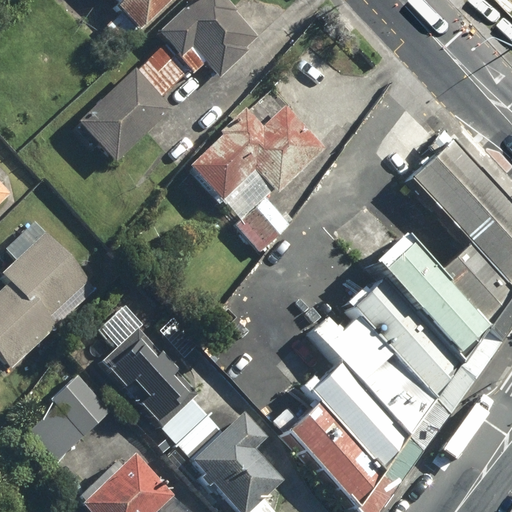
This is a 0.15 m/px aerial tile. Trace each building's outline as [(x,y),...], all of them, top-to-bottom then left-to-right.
[(112,0),(139,30),(173,0),(112,0)] [(231,0),(190,0),(156,32),(206,88),(264,35),(231,0)] [(173,109),(162,98),(187,73),(161,46),(136,71),(131,66),(74,123),(116,165),(173,109)] [(186,165),(222,203),(239,222),(233,227),(257,254),(277,236),(287,226),(265,201),(325,145),(284,101),(262,122),(249,108),(186,165)] [(511,208),(450,141),(408,178),(469,245),(511,290),(511,289),(511,208)] [(0,182),(0,202),(10,194),(0,182)] [(98,287),(31,220),(3,247),(15,259),(0,274),(0,361),(12,374),(98,287)] [(458,364),(487,323),(439,273),(405,236),(370,267),(381,279),(458,364)] [(511,290),(469,245),(439,273),(487,323),(511,290)] [(434,397),(458,364),(381,279),(367,294),(362,288),(346,304),(359,317),(434,397)] [(511,289),(511,290),(487,323),(458,364),(434,397),(408,436),(383,473),(356,510),(358,511),(376,511),(446,415),(472,378),(501,339),(511,323),(511,289)] [(408,436),(434,397),(359,317),(339,335),(324,319),(310,332),(338,362),(408,436)] [(136,327),(98,364),(159,427),(197,391),(136,327)] [(383,473),(408,436),(338,362),(308,390),(318,402),(383,473)] [(110,416),(75,373),(45,397),(53,407),(24,431),(51,464),(110,416)] [(216,430),(189,401),(159,429),(186,458),(216,430)] [(356,510),(383,473),(318,402),(285,432),(356,510)] [(188,460),(234,511),(271,511),(262,502),(279,487),(253,457),(269,442),(242,412),(188,460)] [(175,511),(177,511),(168,501),(174,495),(131,451),(121,462),(118,458),(74,501),(84,511),(175,511)]
